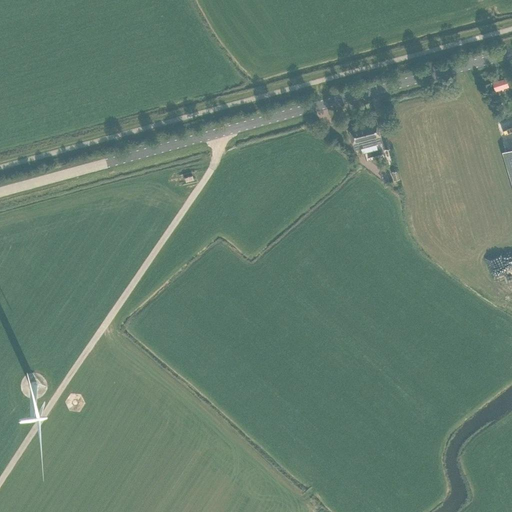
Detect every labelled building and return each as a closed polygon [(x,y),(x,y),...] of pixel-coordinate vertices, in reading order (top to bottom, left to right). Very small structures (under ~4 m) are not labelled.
[(492,80),(495,89),(510,85),(506,75),(492,80)] [(355,150),(382,142),(380,136),(377,124),(349,131),(353,143),(355,150)] [(392,147),(388,132),(380,134),(384,149),(392,147)] [(511,149),(502,152),(511,186),(511,149)] [(499,248),(493,250),(498,261),(503,259),(499,248)]
